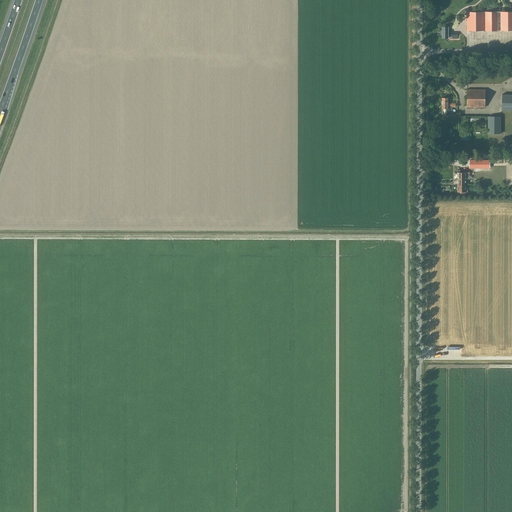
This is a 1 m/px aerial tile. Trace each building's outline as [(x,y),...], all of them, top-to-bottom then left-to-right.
[(493,13),(485,13),(485,31),(493,31),(502,31),(501,12),(493,12),(493,13)] [(502,31),(511,30),(511,12),(501,12),(502,31)] [(467,13),(467,31),(485,31),(485,13),(467,13)] [(457,33),(449,33),(449,28),(443,28),(443,39),(449,39),(449,37),(452,37),(452,39),(457,39),(457,33)] [(485,108),(485,90),(467,90),(467,107),(485,108)] [(511,94),(502,95),(502,111),(511,110),(511,94)] [(448,104),(448,98),(442,98),(442,109),(447,109),(447,115),(452,115),(452,107),(455,107),(455,104),(448,104)] [(505,125),(505,121),(501,121),(501,117),(488,116),(488,134),(501,134),(501,125),(505,125)] [(465,179),(467,179),(467,176),(470,176),(470,172),(460,172),(460,170),(457,170),(457,172),(457,179),(465,179)] [(465,192),(465,186),(457,186),(457,192),(458,192),(458,196),(464,196),(464,192),(465,192)]
